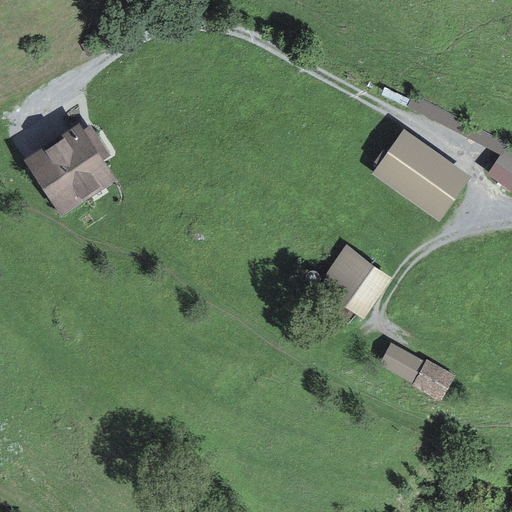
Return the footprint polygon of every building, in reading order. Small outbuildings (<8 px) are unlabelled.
[(109,171),(76,127),(32,159),(65,203),(109,171)] [(461,174),(406,135),(382,168),(437,208),(461,174)] [(511,158),(505,154),(494,171),(511,182),(511,158)] [(389,276),(347,246),(326,276),(368,306),(389,276)] [(450,377),(392,347),(382,365),(441,396),(450,377)]
